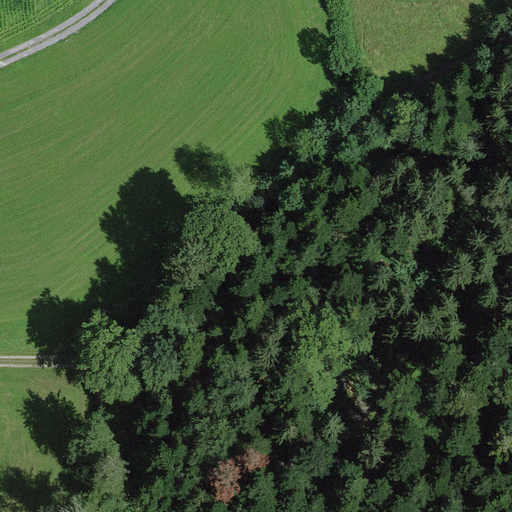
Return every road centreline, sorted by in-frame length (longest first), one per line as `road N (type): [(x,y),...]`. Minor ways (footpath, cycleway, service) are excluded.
road 1 (track): [(511,60),(389,112),(308,167),(158,321),(128,370),(151,511)]
road 2 (track): [(128,370),(0,357)]
